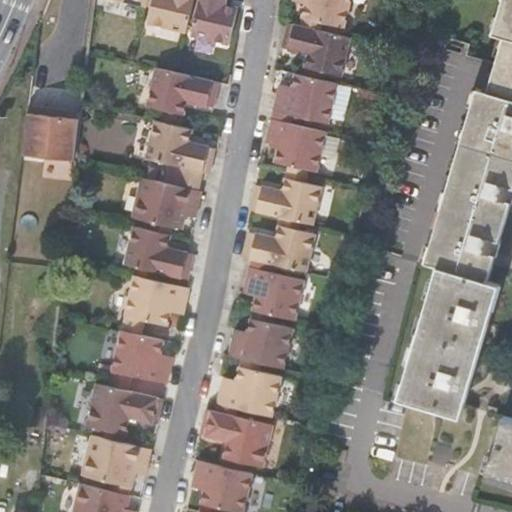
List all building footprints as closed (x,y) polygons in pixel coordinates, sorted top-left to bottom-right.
[(153,0),(152,6),(147,23),(187,32),(194,0),(153,0)] [(200,0),(191,36),(229,45),(237,9),(224,6),(225,0),(200,0)] [(322,23),(344,28),(349,0),(298,0),(298,1),(305,2),(302,18),(322,23)] [(511,0),(500,0),(491,33),(502,36),(486,90),(475,87),(423,261),(436,265),(398,396),(460,414),(499,283),(486,280),(511,192),(511,0)] [(300,26),(320,31),(322,23),(302,18),(300,26)] [(306,69),(326,73),(343,77),(352,37),(320,31),(300,26),(288,23),(288,24),(282,48),(310,53),(306,69)] [(305,77),(324,81),(326,73),(306,69),(305,77)] [(147,109),(162,112),(183,117),(186,104),(214,108),(219,84),(155,70),(147,109)] [(273,113),(292,117),(328,125),(338,84),(324,81),(305,77),(296,75),(293,87),(286,85),(282,98),(277,96),(273,113)] [(277,96),(282,98),(286,85),(280,83),(277,96)] [(60,115),(45,113),(46,108),(28,106),(22,154),(74,160),(80,111),(61,109),(60,115)] [(160,126),(181,130),(183,117),(162,112),(160,126)] [(271,122),(290,126),(292,117),(273,113),(271,122)] [(271,122),(267,137),(273,139),(271,148),(278,150),(275,163),(288,165),(309,170),(317,172),(326,134),(290,126),(271,122)] [(183,146),(186,131),(181,130),(160,126),(148,124),(140,161),(182,170),(202,174),(209,176),(214,152),(183,146)] [(265,147),(271,148),(273,139),(267,137),(265,147)] [(285,180),(305,184),(309,170),(288,165),(285,180)] [(182,170),(179,188),(198,192),(202,174),(182,170)] [(312,225),(321,188),(305,184),(285,180),(282,193),(255,187),(250,211),(281,218),(301,222),(312,225)] [(152,226),(172,231),(181,233),(186,213),(188,203),(198,206),(201,194),(198,193),(198,192),(179,188),(140,181),(131,222),(152,226)] [(186,213),(196,216),(198,206),(188,203),(186,213)] [(299,232),(301,222),(281,218),(279,227),(299,232)] [(172,231),(152,226),(150,235),(170,239),(172,231)] [(250,261),(271,266),(305,273),(314,235),(299,232),(279,227),(277,239),(248,233),(249,234),(243,259),(250,261)] [(187,283),(193,256),(186,255),(167,251),(170,239),(150,235),(134,232),(124,270),(135,272),(155,276),(187,283)] [(248,268),(269,273),(271,266),(250,261),(248,268)] [(248,268),(245,283),(251,285),(248,295),(262,298),(259,314),(279,319),(293,322),(303,281),(269,273),(248,268)] [(133,280),(153,284),(155,276),(135,272),(133,280)] [(168,314),(177,316),(179,306),(185,307),(189,291),(185,290),(153,284),(133,280),(123,320),(144,325),(164,330),(168,314)] [(259,314),(257,322),(277,327),(279,319),(259,314)] [(123,320),(120,334),(140,338),(144,325),(123,320)] [(257,322),(253,338),(239,334),(237,345),(231,344),(228,358),(247,362),(267,367),(282,370),(291,330),(277,327),(257,322)] [(159,357),(162,344),(140,338),(120,334),(111,372),(132,377),(166,386),(171,370),(165,368),(167,360),(159,357)] [(167,360),(165,368),(171,370),(173,361),(167,360)] [(245,370),(265,374),(267,367),(247,362),(245,370)] [(265,374),(245,370),(242,385),(228,382),(225,391),(220,390),(217,405),(236,410),(271,418),(280,378),(265,374)] [(128,393),(132,377),(111,372),(107,388),(128,393)] [(125,436),(128,420),(156,426),(162,402),(128,393),(107,388),(98,386),(88,427),(107,431),(125,436)] [(215,413),(234,418),(236,410),(217,405),(215,413)] [(243,463),(261,467),(271,426),(234,418),(215,413),(205,411),(199,435),(227,441),(223,458),(243,463)] [(511,417),(504,415),(485,478),(511,486),(511,417)] [(104,441),(123,445),(125,436),(107,431),(104,441)] [(123,445),(104,441),(92,438),(82,478),(111,485),(130,489),(133,477),(135,467),(146,470),(150,451),(123,445)] [(223,458),(221,468),(241,472),(243,463),(223,458)] [(221,511),(225,511),(242,511),(251,475),(241,472),(221,468),(197,462),(193,478),(198,480),(196,490),(205,493),(202,506),(221,511)] [(133,477),(143,479),(146,470),(135,467),(133,477)] [(130,489),(111,485),(109,493),(128,497),(130,489)] [(124,511),(125,509),(128,497),(109,493),(80,486),(73,511),(124,511)] [(34,511),(35,500),(14,498),(12,511),(34,511)]
